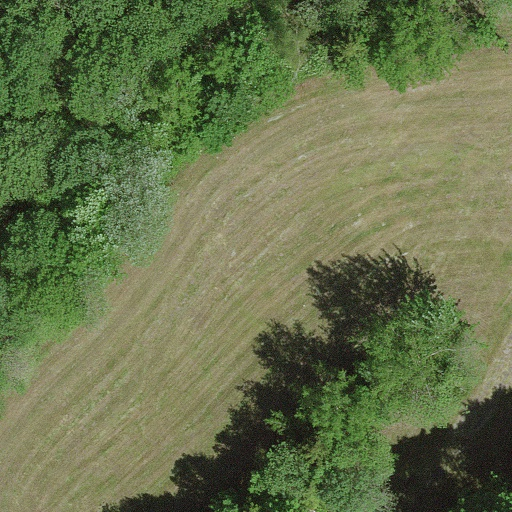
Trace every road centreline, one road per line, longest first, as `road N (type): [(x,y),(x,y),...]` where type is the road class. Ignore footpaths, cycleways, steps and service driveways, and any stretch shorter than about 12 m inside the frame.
road 1 (track): [(454,0),(293,50),(193,94),(0,231)]
road 2 (track): [(399,511),(477,411),(511,349)]
